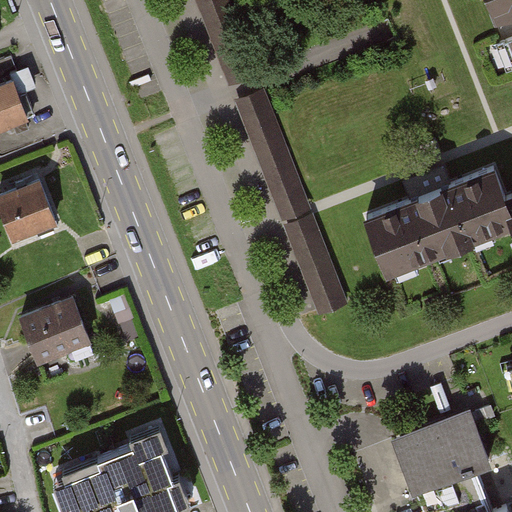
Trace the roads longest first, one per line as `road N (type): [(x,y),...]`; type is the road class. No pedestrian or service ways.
road 1 (primary): [(251,511),(51,0)]
road 2 (residential): [(140,0),(271,341)]
road 3 (residential): [(511,320),(366,370),(326,362),(295,331),(271,341)]
road 4 (residential): [(271,341),(337,511)]
road 5 (residential): [(34,511),(0,390)]
